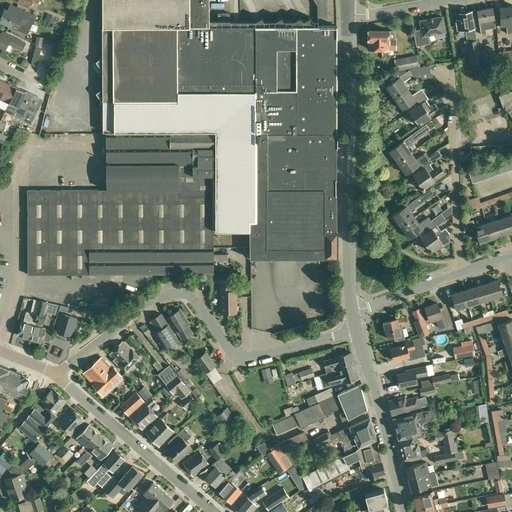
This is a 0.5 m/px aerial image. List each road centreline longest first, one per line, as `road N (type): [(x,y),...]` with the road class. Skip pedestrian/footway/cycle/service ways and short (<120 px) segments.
road 1 (residential): [(56,374),(127,314),(174,293),(193,300),(234,356),(356,330)]
road 2 (tertiary): [(351,311),(347,18)]
road 3 (residential): [(459,275),(449,66)]
road 4 (residential): [(212,511),(56,374)]
road 5 (tertiary): [(406,511),(356,330)]
